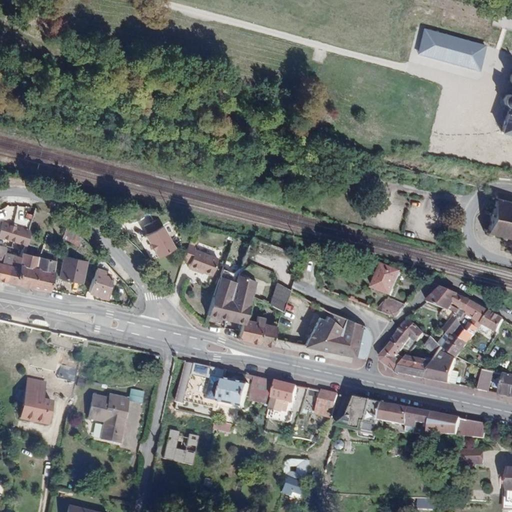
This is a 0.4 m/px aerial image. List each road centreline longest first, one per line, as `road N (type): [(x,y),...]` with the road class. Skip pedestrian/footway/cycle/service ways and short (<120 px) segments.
road 1 (residential): [(0,192),(49,199),(89,221),(155,296),(162,336)]
road 2 (primary): [(172,339),(369,381)]
road 3 (residential): [(136,511),(172,339)]
road 4 (primary): [(0,299),(162,336)]
road 5 (residential): [(511,315),(437,279),(388,330)]
road 6 (primary): [(369,381),(511,412)]
road 7 (residential): [(388,330),(280,279),(268,258)]
road 8 (residential): [(511,191),(476,201),(467,222),(477,251),(511,265)]
